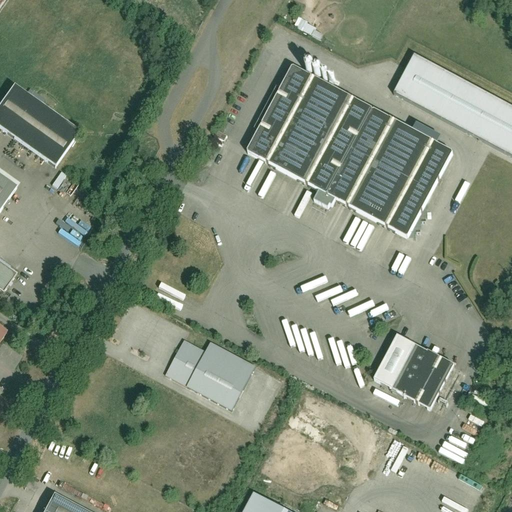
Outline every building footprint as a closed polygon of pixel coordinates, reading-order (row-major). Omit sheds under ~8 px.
[(299,20),(295,28),(323,41),(327,33),(299,20)] [(511,158),(511,110),(416,59),(396,97),(511,158)] [(292,75),(248,157),(408,242),(452,159),(292,75)] [(14,90),(0,110),(0,129),(56,169),(79,136),(14,90)] [(287,210),(299,184),(273,173),(261,198),(287,210)] [(0,289),(8,295),(20,277),(0,262),(0,220),(21,191),(0,176),(0,289)] [(363,238),(368,223),(357,219),(348,243),(356,247),(358,241),(351,239),(353,234),(363,238)] [(162,283),(154,299),(178,310),(186,294),(162,283)] [(446,329),(438,348),(444,351),(452,332),(446,329)] [(396,341),(372,383),(428,415),(452,372),(396,341)] [(184,343),(166,379),(234,414),(256,370),(211,347),(207,355),(184,343)] [(453,433),(443,457),(468,467),(478,444),(453,433)] [(77,511),(50,498),(42,511),(77,511)] [(251,511),(284,511),(258,499),(251,511)]
